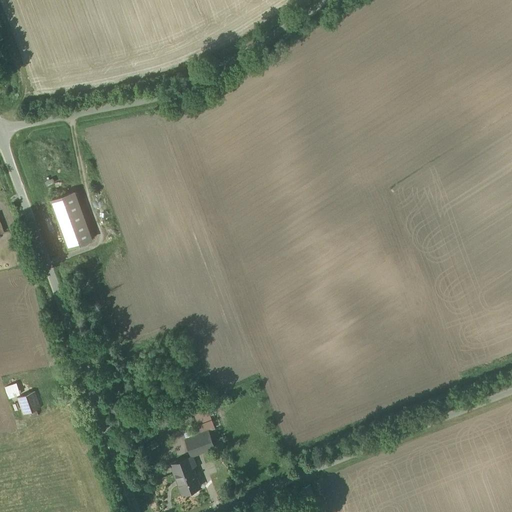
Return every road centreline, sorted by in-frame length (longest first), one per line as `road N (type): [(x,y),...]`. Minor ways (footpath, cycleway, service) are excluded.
road 1 (unclassified): [(0,139),(135,511)]
road 2 (unclassified): [(0,126),(173,98),(328,0)]
road 3 (unclassified): [(213,511),(511,393)]
